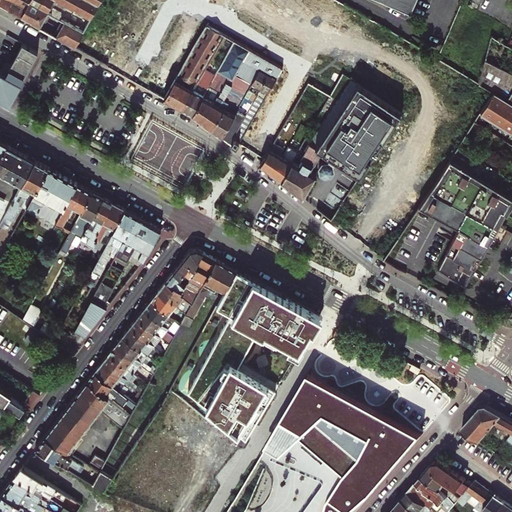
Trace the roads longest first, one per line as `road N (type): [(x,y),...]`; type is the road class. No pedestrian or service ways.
road 1 (residential): [(511,344),(378,272),(212,141),(0,19)]
road 2 (tertiary): [(489,381),(194,221)]
road 3 (residential): [(0,474),(194,221)]
road 4 (tertiary): [(194,221),(0,115)]
